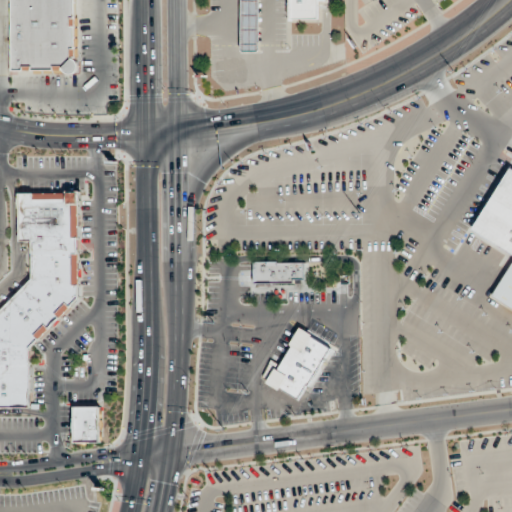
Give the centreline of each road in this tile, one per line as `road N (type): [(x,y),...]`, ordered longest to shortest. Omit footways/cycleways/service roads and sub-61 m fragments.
road 1 (secondary): [(163,511),(182,332),(177,136)]
road 2 (secondary): [(142,137),(150,382),(130,511)]
road 3 (tertiary): [(511,409),(140,456)]
road 4 (secondary): [(177,136),(274,122),(356,96),(426,63),(508,0)]
road 5 (tertiary): [(140,456),(0,470)]
road 6 (secondary): [(142,0),(142,137)]
road 7 (secondary): [(177,136),(175,0)]
